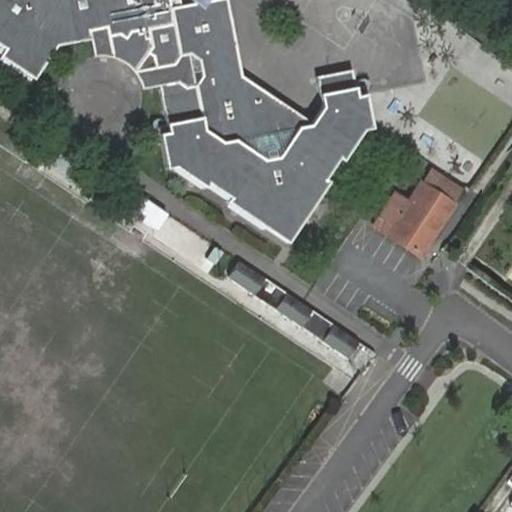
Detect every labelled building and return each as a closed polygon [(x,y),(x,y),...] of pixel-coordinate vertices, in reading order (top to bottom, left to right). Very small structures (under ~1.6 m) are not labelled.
[(0,0),(0,47),(3,50),(0,55),(0,58),(33,82),(57,48),(91,42),(89,32),(99,30),(108,29),(108,36),(120,35),(120,38),(123,37),(124,49),(130,58),(152,55),(154,64),(162,63),(164,72),(166,82),(158,84),(165,131),(158,132),(164,169),(171,167),(203,189),(208,183),(229,198),(224,205),(287,249),(331,187),(325,183),(340,163),(344,165),(366,134),(375,133),(369,93),(358,96),(356,86),(317,92),(319,107),(307,123),(305,122),(291,124),(289,110),(233,71),(204,77),(197,71),(195,56),(201,48),(229,43),(222,2),(215,3),(211,4),(205,5),(167,11),(165,0),(0,0)] [(89,32),(91,42),(94,60),(104,62),(109,63),(116,67),(124,71),(130,75),(133,79),(140,87),(158,84),(166,82),(164,72),(162,63),(154,64),(152,55),(130,58),(124,49),(123,37),(120,38),(120,35),(108,36),(108,29),(99,30),(89,32)] [(417,115),(487,161),(511,122),(511,66),(468,38),(417,115)] [(233,71),(229,43),(201,48),(195,56),(197,71),(204,77),(233,71)] [(368,84),(356,86),(358,96),(369,93),(368,84)] [(305,122),(289,110),(291,124),(305,122)] [(57,156),(50,166),(99,201),(106,191),(57,156)] [(432,168),(421,184),(443,199),(454,183),(432,168)] [(443,199),(421,184),(388,233),(418,254),(462,189),(454,183),(443,199)] [(225,277),(346,360),(358,343),(300,303),(237,260),(225,277)]
